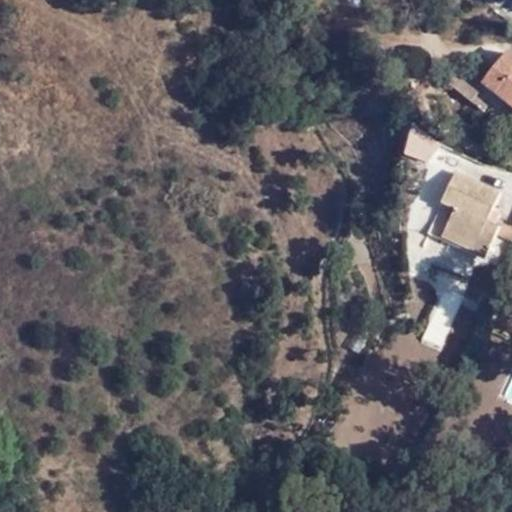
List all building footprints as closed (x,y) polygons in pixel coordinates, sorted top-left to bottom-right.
[(511,56),(490,81),(511,99),(511,56)] [(480,98),(485,90),(463,71),(452,84),(475,104),(486,113),(491,107),(480,98)] [(455,177),(443,204),(456,209),(451,223),(447,232),(491,250),(499,232),(501,226),(490,221),(501,195),(455,177)] [(456,209),(443,204),(436,220),(430,236),(487,260),(491,250),(447,232),(451,223),(456,209)] [(442,351),(469,280),(445,271),(419,342),(442,351)] [(462,305),(478,310),(485,286),(470,281),(462,305)]
